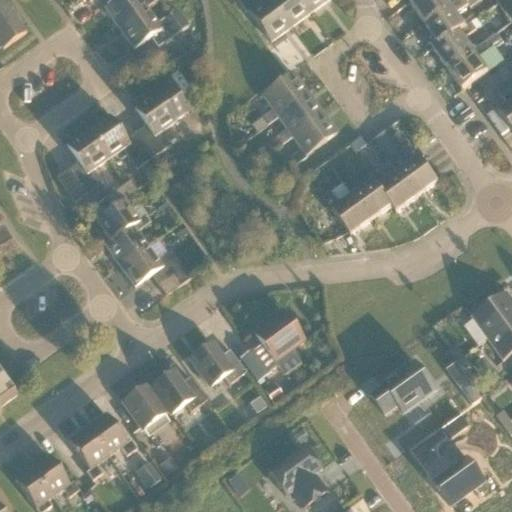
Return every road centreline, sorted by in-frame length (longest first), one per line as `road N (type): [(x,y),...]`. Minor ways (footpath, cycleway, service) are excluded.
road 1 (residential): [(143,352),(231,287),(407,262),(497,205)]
road 2 (residential): [(420,96),(370,130),(323,66),(370,26)]
road 3 (residential): [(0,455),(143,352)]
road 4 (residential): [(0,321),(27,360),(106,304)]
road 5 (residential): [(0,84),(67,37),(103,86)]
road 6 (residential): [(497,205),(420,96)]
road 7 (residential): [(70,255),(25,143)]
